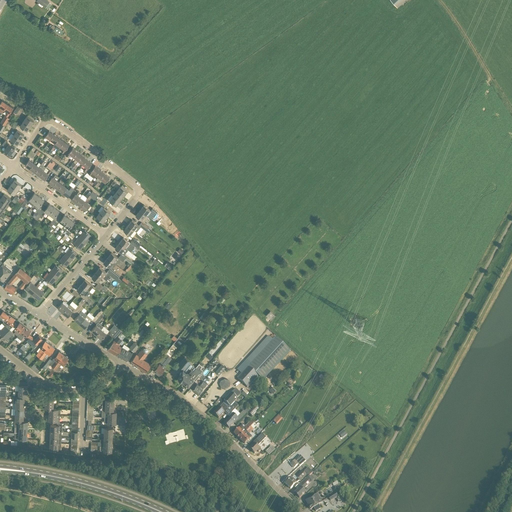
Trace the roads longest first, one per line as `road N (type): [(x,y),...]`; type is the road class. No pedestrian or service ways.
road 1 (unclassified): [(353,511),(511,220)]
road 2 (residential): [(105,234),(141,191),(44,118)]
road 3 (primary): [(160,511),(82,483),(0,469)]
road 4 (residential): [(233,445),(177,395),(121,363)]
road 5 (track): [(511,111),(438,0)]
